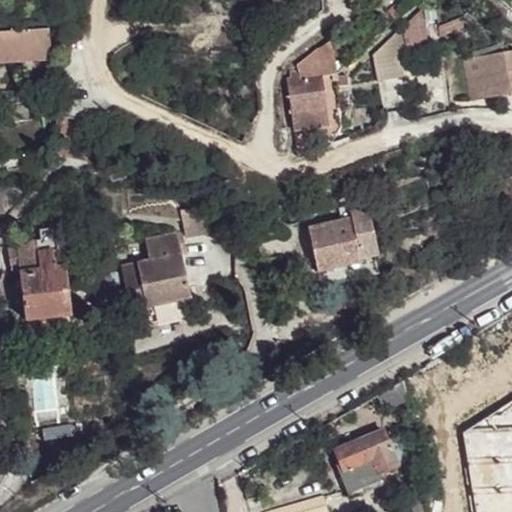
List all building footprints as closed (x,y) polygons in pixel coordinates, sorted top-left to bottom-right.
[(433,12),(426,5),(419,13),(425,21),(433,12)] [(0,32),(0,62),(51,59),(50,29),(0,32)] [(373,54),(379,82),(402,77),(397,45),(403,44),(400,30),(373,54)] [(290,72),(291,77),(287,78),(294,130),(330,125),(323,77),(337,74),(337,73),(330,42),(325,45),(318,49),(297,67),(298,71),(290,72)] [(464,60),(472,100),(511,93),(511,51),(509,52),(508,46),(473,52),(475,58),(464,60)] [(347,75),(337,76),(340,87),(349,86),(347,75)] [(81,120),(61,115),(53,153),(87,156),(81,120)] [(181,211),(186,237),(232,230),(227,203),(181,211)] [(366,214),(353,217),(362,262),(376,258),(366,214)] [(309,227),(319,271),(362,262),(353,217),(309,227)] [(8,249),(12,271),(19,270),(25,321),(29,321),(69,316),(73,315),(67,264),(83,263),(78,225),(40,230),(41,240),(21,242),(18,242),(17,243),(16,247),(8,249)] [(153,316),(151,307),(192,298),(178,233),(145,240),(150,260),(121,267),(133,320),(153,316)] [(107,292),(97,293),(100,312),(109,311),(107,292)] [(69,316),(29,321),(30,333),(70,329),(69,316)] [(401,383),(379,396),(387,409),(406,398),(401,383)] [(370,404),(346,417),(352,427),(375,415),(370,404)] [(411,418),(383,431),(398,465),(417,458),(411,418)] [(335,450),(341,464),(336,466),(348,495),(383,481),(379,473),(398,465),(383,431),(335,450)] [(430,469),(420,470),(422,484),(432,483),(430,469)] [(423,511),(420,484),(419,475),(406,477),(412,511),(423,511)] [(273,511),(324,511),(321,498),(273,511)]
